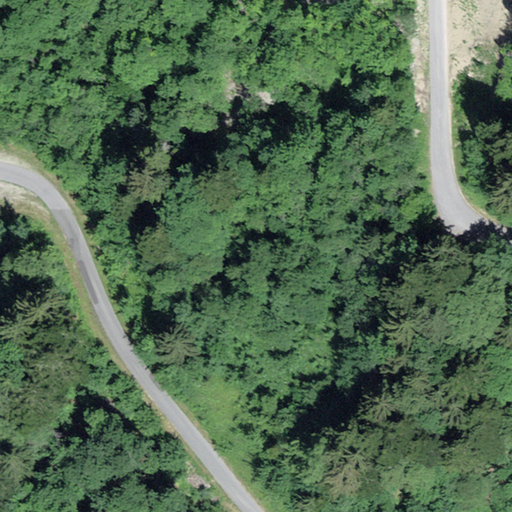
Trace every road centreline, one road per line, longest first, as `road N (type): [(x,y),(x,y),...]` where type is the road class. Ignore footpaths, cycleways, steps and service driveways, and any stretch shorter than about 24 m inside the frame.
road 1 (unclassified): [(0,172),(42,188),(67,214),(105,313),(176,419),(253,511)]
road 2 (unclassified): [(511,237),(478,226),(451,195),(436,0)]
